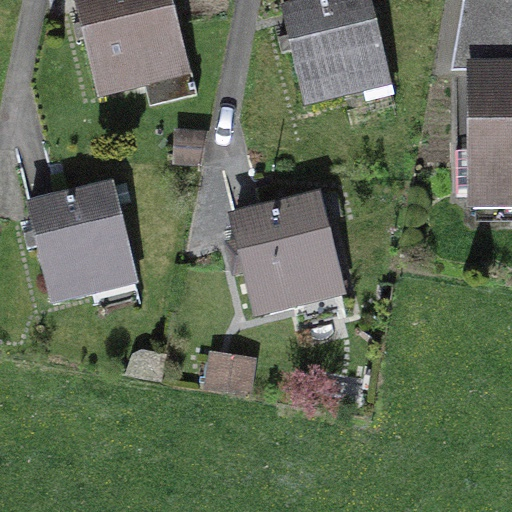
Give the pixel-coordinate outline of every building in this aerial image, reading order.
[(197,96),(189,63),(183,64),(166,0),(78,0),(102,91),(145,80),(152,107),(197,96)] [(307,104),(389,83),(368,0),(325,0),(284,10),(307,104)] [(511,197),(511,0),(464,0),(454,64),(473,64),(474,197),(511,197)] [(135,280),(113,187),(30,207),(53,300),(135,280)] [(318,200),(235,220),(259,313),(341,293),(318,200)]
